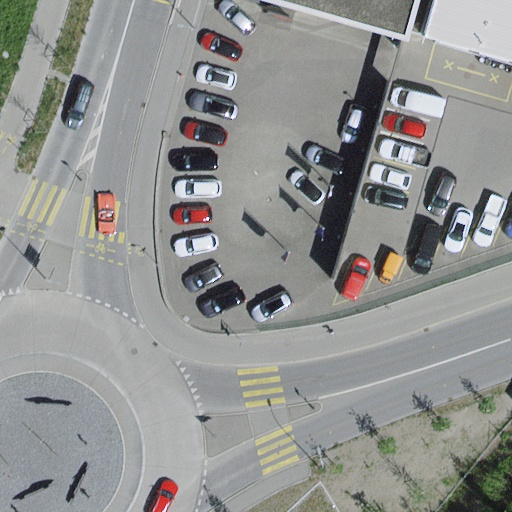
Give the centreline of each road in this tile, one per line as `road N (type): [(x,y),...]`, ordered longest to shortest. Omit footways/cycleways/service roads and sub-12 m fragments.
road 1 (residential): [(511,337),(345,399),(174,440)]
road 2 (tertiary): [(50,329),(54,268),(133,0)]
road 3 (tertiary): [(174,440),(166,411),(131,362),(79,333),(50,329)]
